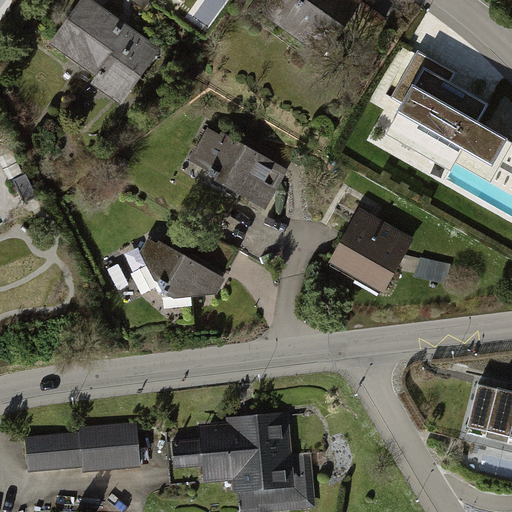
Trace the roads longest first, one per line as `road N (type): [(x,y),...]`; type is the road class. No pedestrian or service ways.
road 1 (tertiary): [(0,391),(54,377),(366,346)]
road 2 (residential): [(366,346),(383,396),(436,488)]
road 3 (tertiary): [(366,346),(511,329)]
